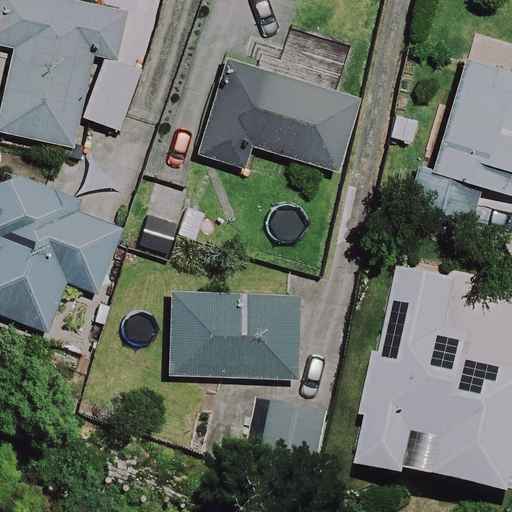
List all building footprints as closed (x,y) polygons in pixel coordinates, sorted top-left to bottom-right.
[(123,14),(60,0),(0,0),(0,47),(11,50),(0,96),(0,132),(70,149),(91,60),(111,64),(123,14)] [(354,103),(228,64),(198,159),(241,172),(249,146),(332,172),(354,103)] [(511,79),(467,67),(438,171),(419,165),(406,208),(449,220),(460,183),(511,197),(511,79)] [(77,204),(3,176),(0,184),(0,315),(46,332),(64,283),(95,295),(118,231),(73,214),(77,204)] [(384,355),(372,353),(360,422),(365,423),(356,471),(404,480),(411,437),(442,442),(435,482),(511,496),(511,374),(461,366),(465,339),(445,335),(454,283),(398,274),(384,355)] [(294,381),(297,297),(170,293),(167,376),(294,381)] [(323,418),(271,407),(259,469),(311,479),(323,418)]
